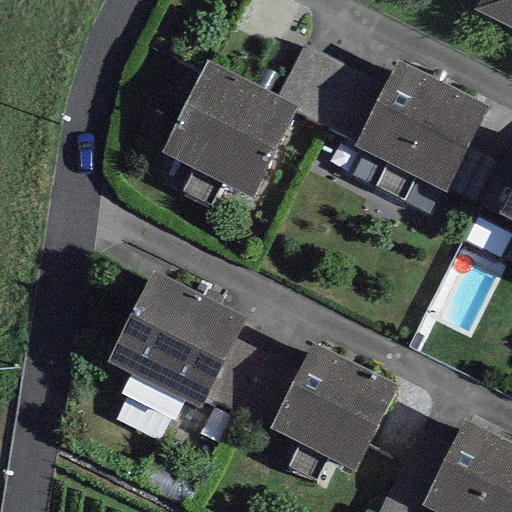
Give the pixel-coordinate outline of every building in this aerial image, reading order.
[(511,0),(475,0),(511,18),(511,0)] [(490,111),(399,64),(355,150),(446,197),(490,111)] [(298,111),(208,65),(162,155),(253,202),(298,111)] [(511,193),(498,222),(511,228),(511,193)] [(245,326),(153,280),(109,366),(201,412),(245,326)] [(399,390),(313,348),(270,434),(356,477),(399,390)] [(511,511),(511,449),(464,425),(421,509),(425,511),(511,511)]
